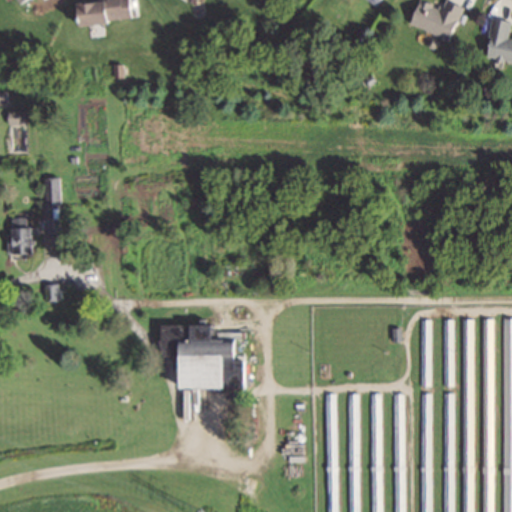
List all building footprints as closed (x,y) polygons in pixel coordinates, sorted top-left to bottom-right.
[(76,0),(79,24),(135,19),(132,0),(76,0)] [(414,0),(405,23),(448,40),(461,7),(443,0),(440,0),(438,7),(419,0),(414,0)] [(511,61),(511,37),(507,36),(510,21),(488,17),(481,56),(511,61)] [(0,101),(9,102),(9,89),(0,89),(0,101)] [(12,121),(24,121),(24,110),(11,110),(12,121)] [(12,225),(12,251),(40,251),(40,225),(12,225)] [(432,291),(432,282),(405,282),(405,291),(432,291)] [(481,511),(492,511),(492,317),(481,317),(481,511)] [(419,385),(429,385),(429,318),(419,318),(419,385)] [(453,318),(442,318),(442,385),(453,385),(453,318)] [(461,511),(471,511),(473,318),(463,318),(461,511)] [(243,387),(243,359),(234,359),(234,337),(206,337),(206,323),(156,324),(156,355),(168,355),(168,388),(243,387)] [(335,511),(335,392),(324,392),(324,511),(335,511)] [(347,511),(357,511),(358,392),(347,392),(347,511)] [(369,511),(381,511),(381,392),(370,392),(369,511)] [(393,511),(403,511),(404,392),(393,392),(393,511)] [(419,511),(429,511),(430,392),(420,392),(419,511)] [(452,511),(453,392),(443,392),(441,511),(452,511)]
